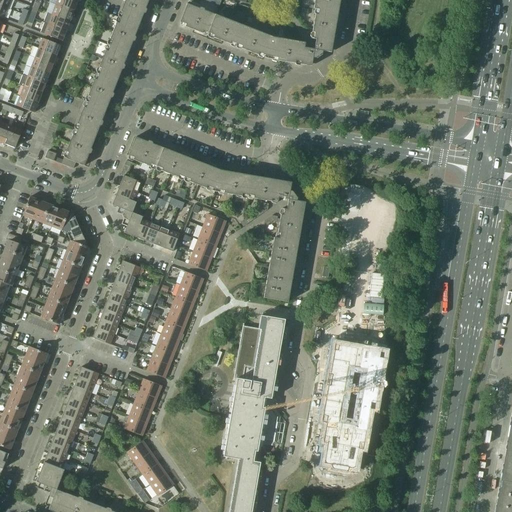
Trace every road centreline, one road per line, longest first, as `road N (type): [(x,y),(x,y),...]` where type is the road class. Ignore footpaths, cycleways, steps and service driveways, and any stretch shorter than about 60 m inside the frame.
road 1 (residential): [(267,511),(272,482),(295,458),(308,377),(298,342),(320,213),(293,168),(268,153)]
road 2 (primary): [(473,164),(413,511)]
road 3 (primary): [(439,511),(498,170)]
road 4 (tertiary): [(476,145),(274,109)]
road 5 (tertiary): [(272,130),(473,164)]
road 6 (residential): [(4,508),(68,345)]
road 7 (primary): [(502,0),(476,145)]
road 8 (tertiary): [(139,83),(272,130)]
road 9 (residential): [(486,511),(511,378)]
road 10 (tertiary): [(274,109),(146,66)]
road 11 (residential): [(279,87),(289,77),(309,79),(346,51),(355,0)]
road 12 (residential): [(268,153),(226,147),(145,116)]
road 13 (unclassified): [(85,192),(98,183),(139,83)]
